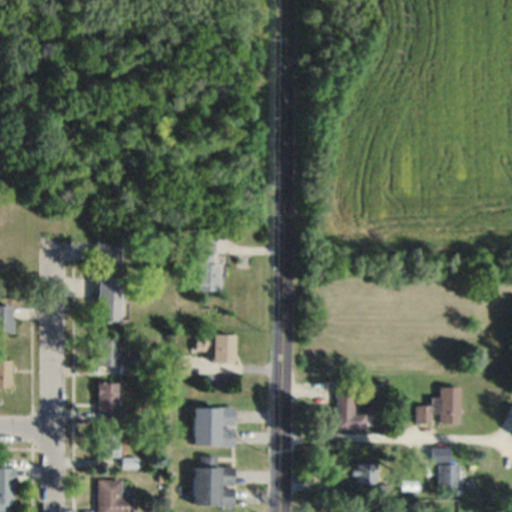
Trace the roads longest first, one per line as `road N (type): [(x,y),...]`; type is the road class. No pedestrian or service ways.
road 1 (tertiary): [(278,511),(281,38)]
road 2 (residential): [(51,511),(53,241)]
road 3 (residential): [(500,438),(278,436)]
